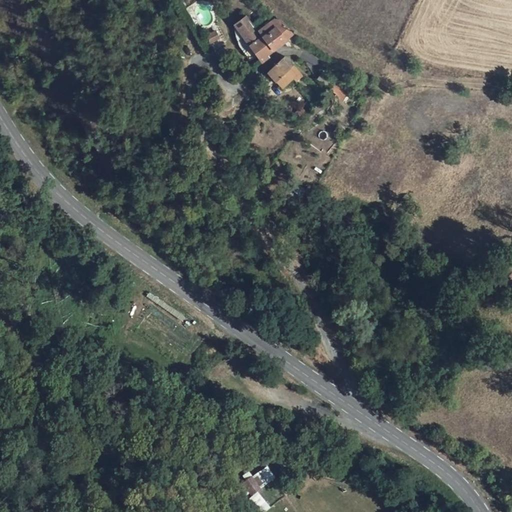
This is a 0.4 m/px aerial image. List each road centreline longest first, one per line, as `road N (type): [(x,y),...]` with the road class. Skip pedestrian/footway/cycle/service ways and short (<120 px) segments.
road 1 (residential): [(290,44),(228,96),(197,91),(193,119),(296,278),(325,361),(352,407)]
road 2 (secondary): [(352,407),(80,214),(42,178),(0,115)]
road 3 (track): [(511,93),(406,80),(360,88),(290,44)]
road 4 (secondary): [(480,511),(439,467),(352,407)]
